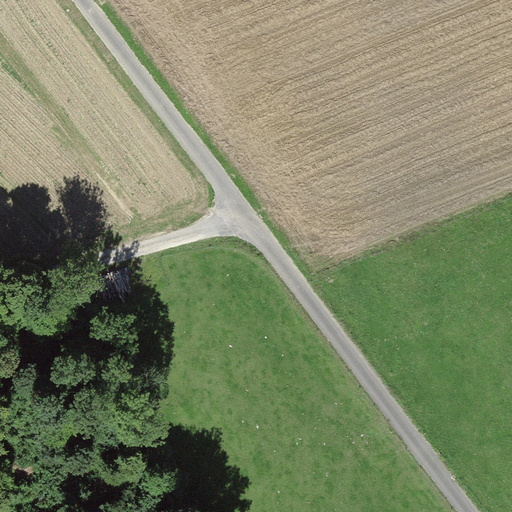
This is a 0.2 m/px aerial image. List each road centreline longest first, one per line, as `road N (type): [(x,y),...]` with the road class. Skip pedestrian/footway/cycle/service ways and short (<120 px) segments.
road 1 (track): [(92,0),(476,511)]
road 2 (track): [(254,215),(0,288)]
